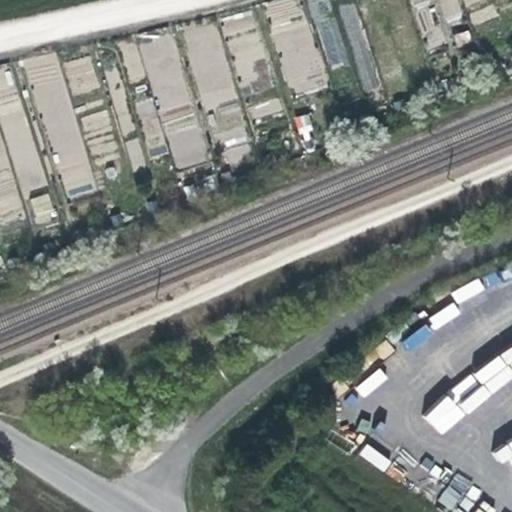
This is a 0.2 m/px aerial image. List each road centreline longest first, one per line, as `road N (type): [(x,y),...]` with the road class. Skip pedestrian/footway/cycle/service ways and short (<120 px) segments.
road 1 (track): [(176,0),(0,38)]
road 2 (tertiary): [(120,511),(0,432)]
